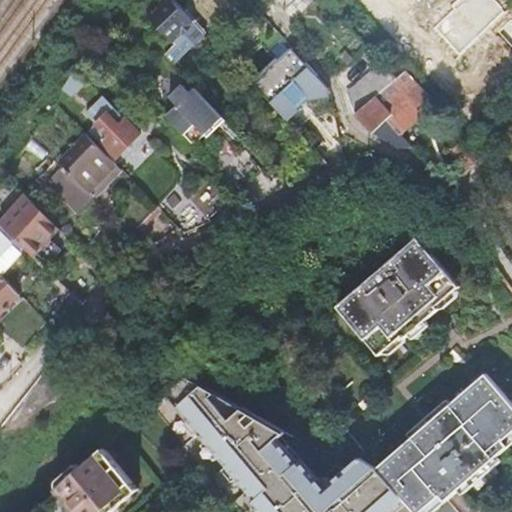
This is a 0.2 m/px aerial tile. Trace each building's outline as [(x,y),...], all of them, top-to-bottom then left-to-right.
[(161,0),(143,18),(170,46),(191,26),(166,0),(161,0)] [(200,35),(191,26),(170,46),(180,56),(201,36),(200,35)] [(281,118),(304,95),(325,90),(323,84),(319,81),(274,34),(258,49),(267,58),(244,80),(281,118)] [(170,46),(160,57),(169,67),(180,56),(170,46)] [(391,77),(378,63),(343,93),(356,108),(391,77)] [(82,74),(76,68),(63,88),(70,92),(82,74)] [(391,77),(356,108),(350,113),(371,136),(386,124),(386,125),(411,105),(412,107),(426,96),(401,70),(391,77)] [(171,123),(199,152),(228,126),(199,96),(194,101),(186,92),(174,104),(182,112),(171,123)] [(140,133),(109,101),(94,115),(99,120),(90,129),(117,156),(140,133)] [(118,166),(86,134),(59,160),(65,167),(49,183),(78,212),(94,196),(90,192),(104,179),(118,166)] [(447,152),(466,172),(481,154),(463,136),(447,152)] [(511,175),(511,144),(499,162),(511,175)] [(154,196),(177,176),(156,153),(133,173),(154,196)] [(226,180),(243,198),(266,176),(249,158),(226,180)] [(137,226),(157,207),(134,184),(114,203),(137,226)] [(183,227),(199,212),(178,188),(162,202),(183,227)] [(27,193),(2,224),(5,227),(36,258),(60,227),(27,193)] [(0,256),(13,244),(0,232),(5,227),(2,224),(0,222),(0,256)] [(417,235),(341,301),(387,349),(402,334),(406,337),(441,307),(437,304),(444,298),(459,285),(423,243),(417,235)] [(0,273),(21,253),(13,244),(0,256),(0,273)] [(58,280),(72,293),(83,298),(102,282),(80,261),(58,280)] [(0,315),(22,295),(0,273),(0,315)] [(387,349),(341,301),(335,306),(379,355),(387,349)] [(443,408),(492,459),(511,441),(511,405),(484,373),(443,408)] [(375,463),(370,460),(353,474),(343,462),(324,479),(285,435),(288,429),(193,375),(173,393),(260,502),(256,505),(261,511),(397,511),(410,502),(381,469),(375,463)] [(492,459),(443,408),(381,469),(410,502),(418,511),(437,511),(474,481),(494,463),(492,459)] [(80,511),(81,511),(82,511),(112,511),(118,507),(113,500),(135,481),(105,447),(83,467),(79,462),(62,477),(60,483),(62,489),(72,501),(59,511),(80,511)] [(502,473),(494,463),(474,481),(482,490),(502,473)] [(113,500),(118,507),(141,488),(135,481),(113,500)]
